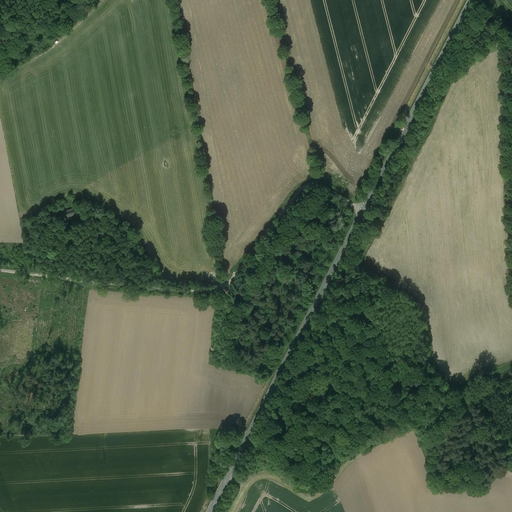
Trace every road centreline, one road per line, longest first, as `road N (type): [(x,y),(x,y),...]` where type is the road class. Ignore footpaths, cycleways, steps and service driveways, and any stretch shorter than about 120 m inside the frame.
road 1 (unclassified): [(362,211),(321,184),(303,186),(219,288),(0,265)]
road 2 (secondary): [(209,511),(362,211)]
road 3 (secondary): [(362,211),(470,0)]
